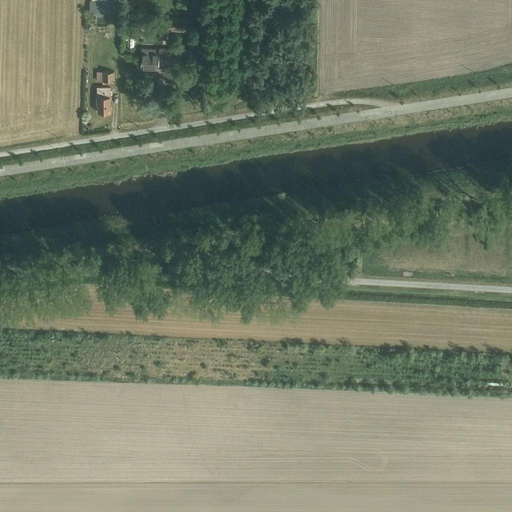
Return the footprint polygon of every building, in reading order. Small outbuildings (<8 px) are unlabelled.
[(93,0),(92,11),(116,12),(116,1),(93,0)] [(132,0),(131,0),(127,5),(132,8),(137,4),(132,0)] [(186,18),(168,17),(168,31),(185,31),(186,18)] [(159,48),(142,48),(141,67),(166,68),(166,64),(190,64),(190,49),(185,49),(182,49),(183,42),(176,42),(175,48),(165,48),(165,47),(159,47),(159,48)] [(115,71),(97,71),(97,80),(102,80),(103,83),(110,83),(111,80),(115,80),(115,71)] [(111,86),(97,86),(97,104),(98,104),(98,112),(111,111),(111,86)] [(106,102),(94,101),(94,118),(106,118),(106,102)]
